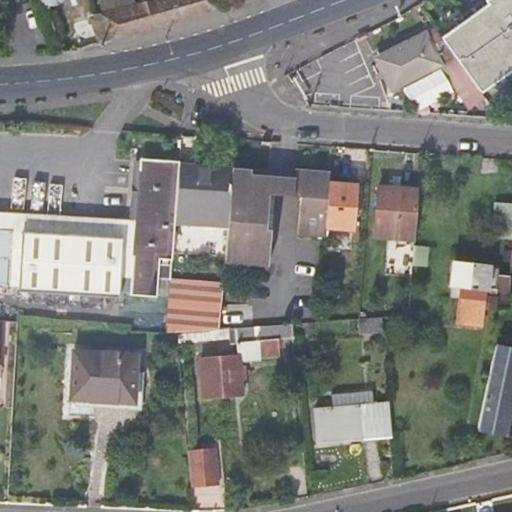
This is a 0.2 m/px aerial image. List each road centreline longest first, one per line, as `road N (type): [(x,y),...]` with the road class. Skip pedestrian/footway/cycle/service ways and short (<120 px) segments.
road 1 (residential): [(511,138),(267,113),(231,84),(218,47)]
road 2 (secondary): [(0,85),(86,77),(218,47)]
road 3 (residential): [(511,474),(360,511)]
road 4 (secondary): [(218,47),(347,0)]
